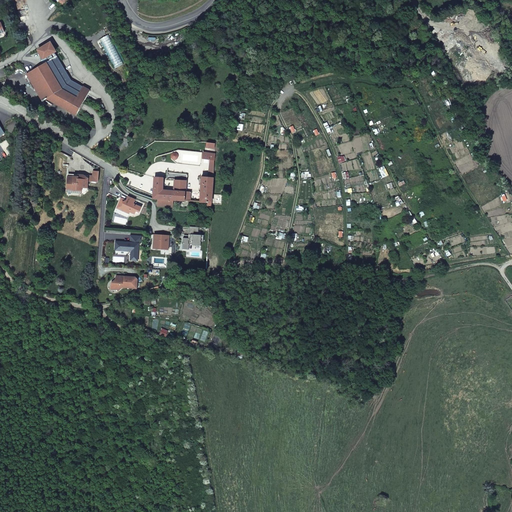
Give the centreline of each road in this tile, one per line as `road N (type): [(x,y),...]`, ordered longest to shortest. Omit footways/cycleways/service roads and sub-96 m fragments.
road 1 (track): [(0,264),(37,295),(102,307),(183,283),(291,268),(398,278),(484,263),(511,287)]
road 2 (track): [(511,262),(413,88),(337,78),(274,102),(261,175),(228,260)]
road 3 (track): [(448,261),(411,271),(349,269),(334,155),(312,104),(295,88)]
road 4 (track): [(504,250),(446,259),(398,190),(343,79)]
road 5 (track): [(288,91),(279,108),(298,184),(283,260)]
road 6 (residential): [(106,167),(100,269),(138,271)]
road 7 (residential): [(106,167),(0,108)]
